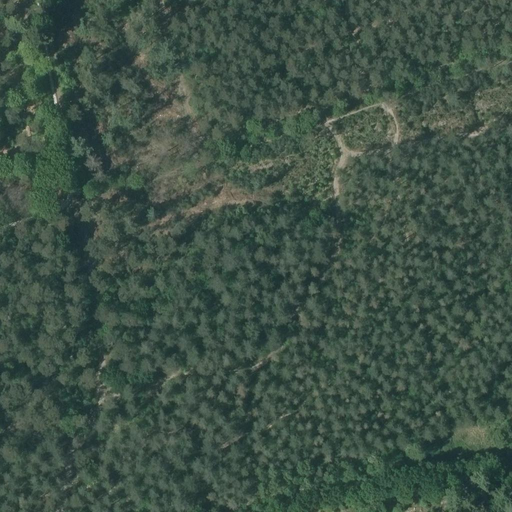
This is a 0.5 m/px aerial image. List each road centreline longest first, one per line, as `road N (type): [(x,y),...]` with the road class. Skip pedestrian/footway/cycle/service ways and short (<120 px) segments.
road 1 (track): [(333,158),(332,244),(263,373),(247,363),(104,396)]
road 2 (track): [(157,0),(189,152),(321,110)]
road 3 (track): [(73,195),(104,396)]
road 4 (track): [(321,110),(511,43)]
road 5 (track): [(41,0),(73,195)]
road 6 (track): [(511,128),(333,158)]
road 7 (track): [(104,396),(61,511)]
